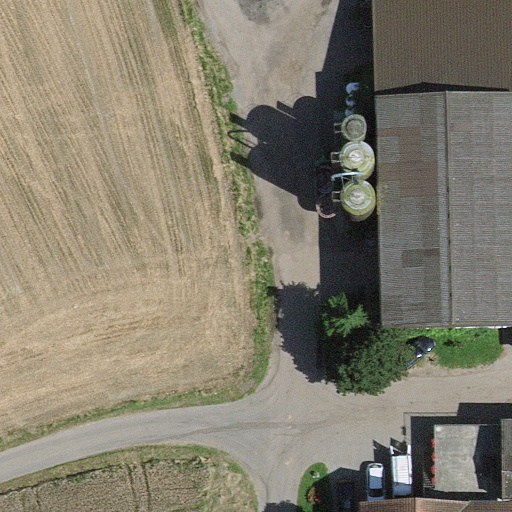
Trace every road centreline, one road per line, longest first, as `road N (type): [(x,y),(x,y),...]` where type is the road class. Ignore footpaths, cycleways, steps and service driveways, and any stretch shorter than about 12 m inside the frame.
road 1 (track): [(291,405),(270,161),(213,0)]
road 2 (residential): [(0,468),(81,441),(291,405),(279,511)]
